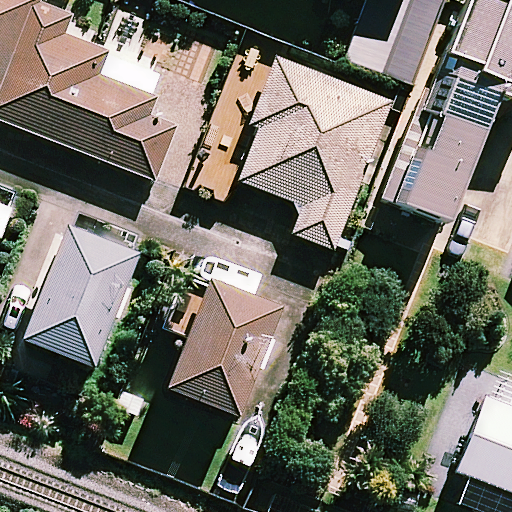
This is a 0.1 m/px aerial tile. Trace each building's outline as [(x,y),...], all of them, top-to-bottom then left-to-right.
[(0,0),(0,122),(153,182),(172,133),(142,122),(161,75),(65,38),(72,18),(25,1),(25,0),(0,0)] [(363,0),(339,60),(409,88),(444,0),(363,0)] [(511,0),(504,0),(502,7),(485,0),(467,0),(380,199),(441,225),(502,86),(511,90),(511,0)] [(388,104),(275,61),(249,128),(259,132),(239,183),(301,207),(290,235),(331,251),(388,104)] [(0,230),(10,203),(0,199),(0,230)] [(139,245),(69,217),(19,341),(89,369),(139,245)] [(278,312),(207,283),(163,390),(234,419),(278,312)] [(511,412),(479,400),(447,479),(511,504),(511,412)]
